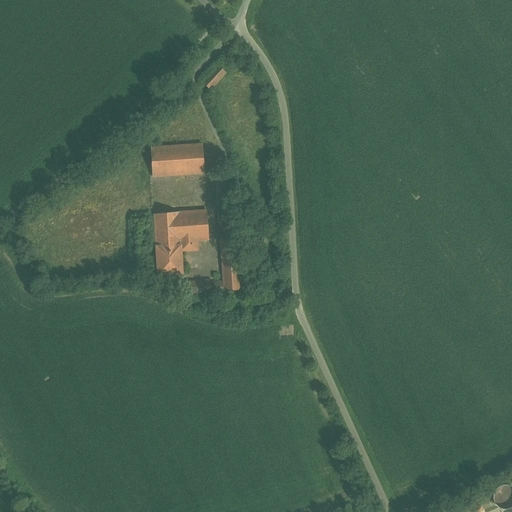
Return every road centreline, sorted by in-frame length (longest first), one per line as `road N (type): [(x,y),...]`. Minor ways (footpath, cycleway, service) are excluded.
road 1 (residential): [(387,511),(294,298),(286,119),(274,76),(235,28)]
road 2 (residential): [(235,28),(160,104),(0,221)]
